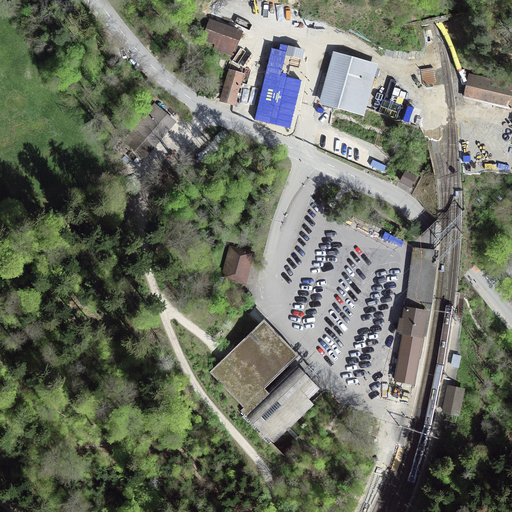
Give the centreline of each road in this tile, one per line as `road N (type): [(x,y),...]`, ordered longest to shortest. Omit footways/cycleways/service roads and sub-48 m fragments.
road 1 (tertiary): [(511,320),(407,206),(209,110),(160,75),(98,0)]
road 2 (track): [(266,472),(173,341),(139,225),(154,166),(209,110)]
